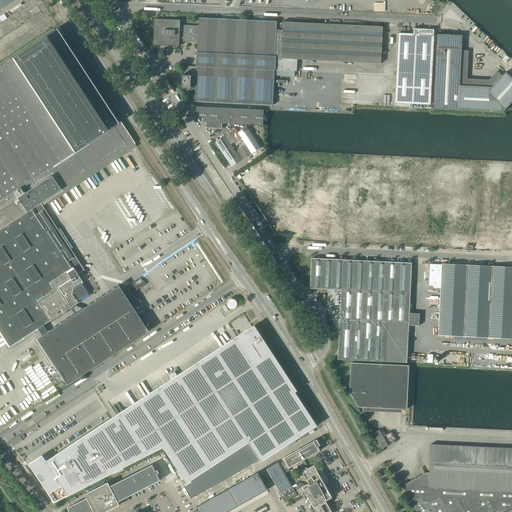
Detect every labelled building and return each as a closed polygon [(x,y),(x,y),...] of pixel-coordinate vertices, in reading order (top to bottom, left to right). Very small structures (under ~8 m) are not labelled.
[(0,0),(0,10),(3,8),(15,0),(0,0)] [(183,72),(184,73),(274,77),(274,70),(297,71),(297,60),(381,64),(382,39),(383,39),(383,36),(382,36),(383,27),(283,22),(283,23),(277,23),(277,22),(199,18),(199,27),(198,42),(197,66),(184,66),(183,72)] [(179,41),(198,42),(199,27),(180,26),(180,20),(154,19),(153,45),(179,47),(179,45),(178,45),(179,41)] [(0,333),(9,347),(22,339),(24,338),(23,338),(35,330),(36,331),(37,330),(37,329),(86,297),(86,298),(89,296),(90,293),(88,291),(86,292),(82,285),(83,284),(77,275),(84,270),(40,203),(61,189),(126,146),(127,147),(130,146),(129,144),(133,142),(120,121),(115,124),(59,38),(63,35),(59,28),(0,65),(0,333)] [(398,33),(394,103),(430,105),(434,35),(433,35),(434,29),(413,28),(413,34),(398,33)] [(433,109),(502,113),(511,102),(511,78),(505,72),(492,87),(463,86),(463,83),(460,82),(462,35),(437,34),(433,109)] [(274,77),(184,73),(183,75),(182,75),(181,88),(191,89),(191,84),(196,84),(195,102),(273,105),(274,77)] [(199,112),(199,117),(203,118),(203,123),(206,123),(206,128),(222,129),(222,123),(263,126),(264,110),(196,107),(196,112),(199,112)] [(246,144),(237,150),(243,159),(260,148),(247,127),(238,133),(246,144)] [(219,140),(215,142),(231,167),(241,160),(225,136),(221,139),(219,139),(219,140)] [(311,258),(310,288),(341,290),(338,359),(407,363),(411,263),(311,258)] [(511,267),(442,264),(431,264),(430,289),(441,289),(439,335),(511,338),(511,267)] [(136,286),(138,289),(146,284),(143,280),(142,281),(141,279),(136,282),(138,285),(136,286)] [(118,286),(42,336),(36,340),(65,384),(147,331),(118,286)] [(237,302),(236,301),(235,300),(233,299),(232,299),(231,299),(229,300),(228,301),(227,302),(227,303),(227,304),(227,306),(228,307),(229,308),(230,309),(231,309),(232,309),(234,309),(235,308),(236,307),(237,306),(237,305),(237,303),(237,302)] [(311,417),(308,412),(302,402),(295,392),(297,391),(290,381),(281,366),(264,341),(261,335),(260,335),(254,326),(252,327),(248,330),(247,330),(245,332),(245,331),(239,335),(231,340),(223,346),(216,350),(197,362),(178,375),(177,376),(175,371),(168,376),(170,380),(156,390),(149,394),(117,415),(116,415),(92,431),(68,447),(49,459),(47,460),(46,460),(45,459),(43,456),(42,455),(42,456),(41,456),(30,463),(30,464),(30,465),(33,470),(33,469),(34,470),(37,474),(38,476),(44,485),(54,501),(55,502),(61,498),(68,495),(68,496),(77,491),(92,484),(102,479),(112,473),(123,468),(148,455),(158,450),(163,448),(171,459),(177,469),(180,474),(187,483),(192,480),(225,458),(239,449),(249,443),(256,454),(261,462),(266,459),(274,454),(295,440),(314,428),(317,426),(311,417)] [(358,407),(392,409),(407,409),(409,366),(351,363),(349,392),(358,407)] [(382,448),(382,449),(383,448),(383,449),(384,448),(388,445),(388,446),(397,441),(392,432),(389,431),(385,434),(382,428),(373,433),(378,441),(382,448)] [(10,442),(13,447),(23,440),(20,436),(10,442)] [(331,511),(325,500),(326,500),(327,500),(332,497),(323,482),(314,465),(309,468),(304,459),(320,450),(318,447),(320,445),(317,439),(283,459),(284,461),(279,464),(278,462),(266,469),(280,492),(280,493),(281,492),(281,494),(283,498),(284,497),(285,499),(284,500),(285,502),(297,495),(295,491),(302,487),(316,511),(331,511)] [(402,486),(416,511),(495,511),(497,511),(502,511),(511,507),(511,448),(430,444),(429,472),(429,473),(426,473),(402,486)] [(85,494),(87,498),(68,508),(69,511),(105,511),(113,508),(120,505),(118,502),(160,480),(157,474),(159,473),(157,470),(155,471),(152,465),(110,486),(108,482),(85,494)] [(196,507),(199,511),(227,511),(268,490),(258,472),(196,507)]
